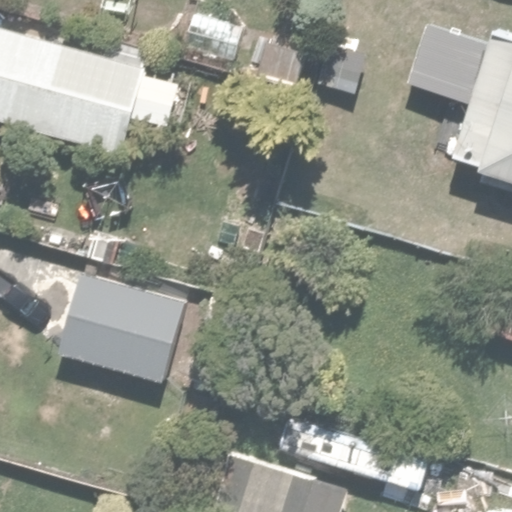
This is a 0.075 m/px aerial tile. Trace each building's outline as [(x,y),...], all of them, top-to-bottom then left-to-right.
[(430,14),(412,72),(469,90),(452,145),(489,156),(484,171),(511,179),(511,30),(492,24),(489,32),(430,14)] [(149,55),(0,15),(0,111),(124,145),(149,55)] [(85,261),(60,340),(172,375),(197,296),(85,261)] [(511,274),(502,273),(491,319),(511,323),(511,274)] [(218,429),(200,495),(259,511),(346,511),(359,469),(218,429)]
